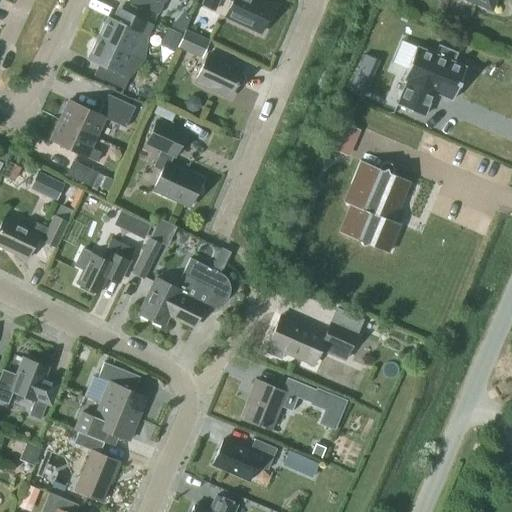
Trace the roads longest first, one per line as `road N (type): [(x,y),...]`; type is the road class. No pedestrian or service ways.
road 1 (residential): [(218,232),(311,0)]
road 2 (unclassified): [(420,511),(511,295)]
road 3 (residential): [(182,393),(164,370),(0,289)]
road 4 (residential): [(0,102),(24,114),(76,0)]
road 5 (residential): [(182,393),(211,373),(270,292)]
road 6 (residential): [(146,511),(184,417),(182,393)]
